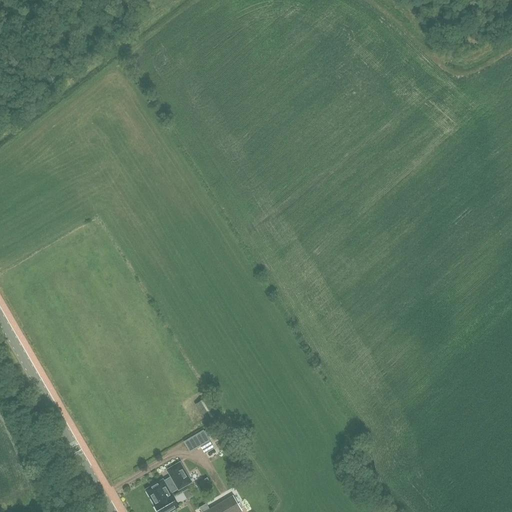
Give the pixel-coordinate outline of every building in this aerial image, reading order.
[(195,405),(205,422),(219,414),(208,396),(195,405)] [(210,443),(204,432),(193,438),(200,449),(210,443)] [(172,477),(164,481),(163,480),(147,490),(152,498),(155,504),(154,505),(158,511),(168,511),(178,506),(170,492),(178,487),(179,489),(191,482),(180,463),(168,470),(172,477)] [(177,495),(183,504),(191,499),(185,490),(177,495)] [(214,509),(216,511),(241,511),(254,505),(246,491),(214,509)]
